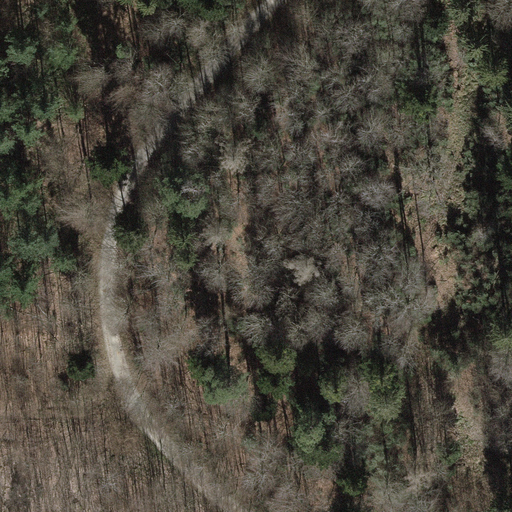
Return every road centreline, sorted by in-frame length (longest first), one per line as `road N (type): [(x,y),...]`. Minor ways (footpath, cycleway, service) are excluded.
road 1 (track): [(297,0),(225,78),(107,295),(137,401),(191,477),(239,511)]
road 2 (track): [(137,401),(38,413),(0,403)]
